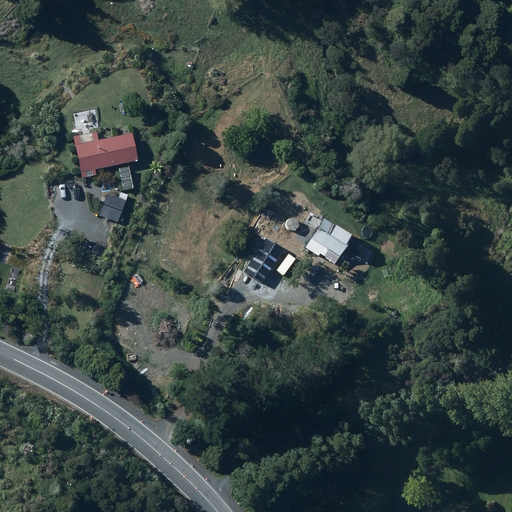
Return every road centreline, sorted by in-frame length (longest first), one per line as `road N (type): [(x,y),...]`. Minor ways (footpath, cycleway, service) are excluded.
road 1 (unknown): [(213,509),(248,460),(350,412),(461,384),(511,382)]
road 2 (tertiary): [(0,353),(134,433),(216,511)]
